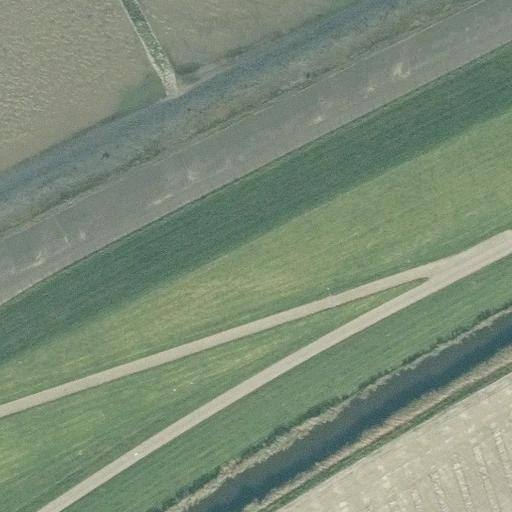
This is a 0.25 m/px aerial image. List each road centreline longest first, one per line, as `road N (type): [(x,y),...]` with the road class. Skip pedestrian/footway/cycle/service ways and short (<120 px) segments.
road 1 (unclassified): [(0,415),(493,256)]
road 2 (unclassified): [(50,511),(173,432),(493,256)]
